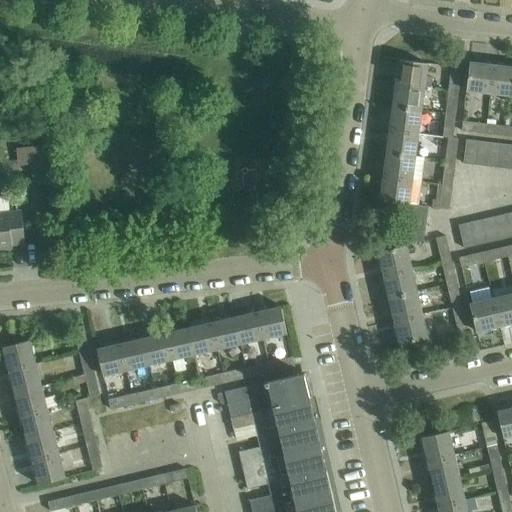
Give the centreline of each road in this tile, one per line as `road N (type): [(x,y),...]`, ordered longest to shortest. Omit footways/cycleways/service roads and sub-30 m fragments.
road 1 (residential): [(0,297),(329,262)]
road 2 (residential): [(329,262),(356,27)]
road 3 (residential): [(356,27),(162,0)]
road 4 (residential): [(511,31),(391,15),(356,27)]
road 5 (residential): [(360,397),(511,363)]
road 6 (residential): [(360,397),(329,262)]
